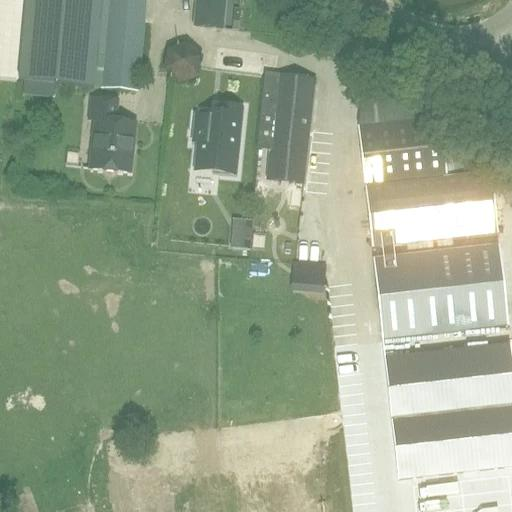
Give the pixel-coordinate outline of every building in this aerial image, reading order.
[(26,0),(20,82),(94,89),(102,0),(26,0)] [(138,93),(145,0),(109,0),(102,90),(138,93)] [(224,0),(195,0),(193,27),(222,29),(224,0)] [(189,41),(169,47),(164,73),(181,84),(197,78),(204,56),(189,41)] [(304,186),(316,81),(268,76),(260,147),(269,148),(266,182),(304,186)] [(447,181),(440,119),(412,123),(409,92),(363,88),(358,128),(366,190),(447,181)] [(181,117),(190,95),(177,90),(168,111),(181,117)] [(96,122),(90,171),(130,175),(136,124),(107,121),(108,116),(116,117),(118,102),(93,100),(90,121),(96,122)] [(197,118),(194,143),(199,144),(197,162),(213,164),(212,173),(234,176),(241,110),(219,107),(218,115),(202,114),(202,118),(197,118)] [(372,248),(497,236),(491,180),(364,193),(372,248)] [(244,222),(243,231),(252,231),(253,223),(244,222)] [(508,327),(499,248),(374,262),(383,341),(508,327)] [(293,265),(291,283),(323,285),(325,268),(293,265)] [(221,338),(309,328),(308,315),(296,316),(295,311),(218,320),(221,338)] [(511,469),(511,362),(510,347),(385,361),(398,482),(511,469)]
